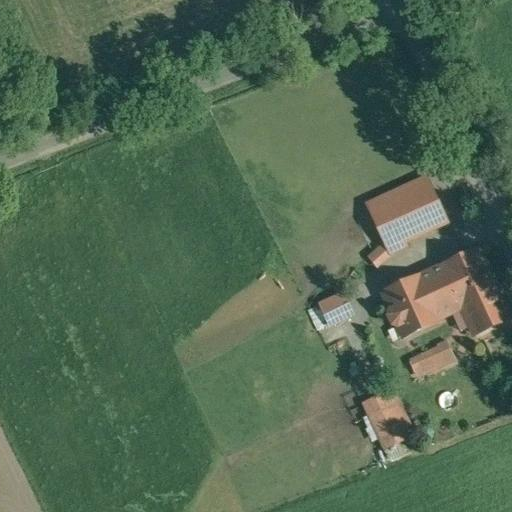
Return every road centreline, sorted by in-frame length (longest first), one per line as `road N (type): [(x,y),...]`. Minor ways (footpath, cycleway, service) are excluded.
road 1 (unclassified): [(0,163),(402,14)]
road 2 (unclassified): [(511,247),(402,14)]
